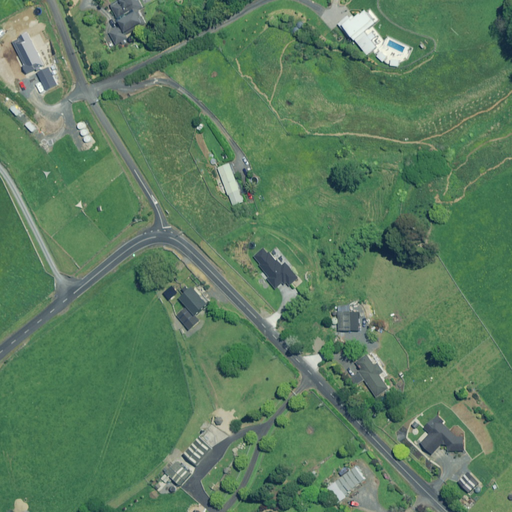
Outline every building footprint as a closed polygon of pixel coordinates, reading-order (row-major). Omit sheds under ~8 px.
[(145,7),(141,0),(118,0),(112,4),(119,17),(136,9),(137,11),(145,7)] [(363,14),(362,13),(356,18),(352,14),(339,24),(350,38),(353,35),(369,56),(386,43),(373,27),(380,21),(371,8),(363,14)] [(148,22),(141,10),(121,21),(128,33),(148,22)] [(304,25),(299,21),(292,31),(297,35),(304,25)] [(128,38),(121,27),(110,34),(117,45),(128,38)] [(235,172),(232,164),(219,168),(228,195),(230,195),(234,206),(245,202),(235,172)] [(286,285),(289,283),(291,285),(301,277),(296,270),(289,262),(284,266),(280,260),(279,261),(273,252),(269,254),(265,249),(255,256),(261,264),(260,266),(269,278),(267,280),(274,290),(284,282),(286,285)] [(210,304),(195,287),(182,299),(197,316),(210,304)] [(353,331),(354,313),(340,312),(340,331),(353,331)] [(359,367),(360,366),(362,369),(360,371),(361,373),(352,379),(357,386),(366,380),(377,397),(391,388),(382,375),(386,372),(381,364),(380,363),(377,365),(366,348),(355,356),(353,358),(359,367)] [(446,421),(440,415),(426,428),(431,434),(422,443),(432,454),(443,444),(449,446),(449,451),(464,451),(464,437),(456,437),(444,424),(446,421)] [(199,437),(185,454),(198,465),(212,448),(199,437)] [(168,473),(172,477),(180,484),(190,472),(178,462),(176,464),(173,461),(165,470),(168,473)] [(337,483),(346,495),(367,479),(358,467),(337,483)] [(350,471),(347,467),(340,472),(343,476),(350,471)] [(172,477),(168,473),(163,479),(167,483),(172,477)] [(346,495),(337,483),(328,489),(338,504),(347,497),(346,495)]
